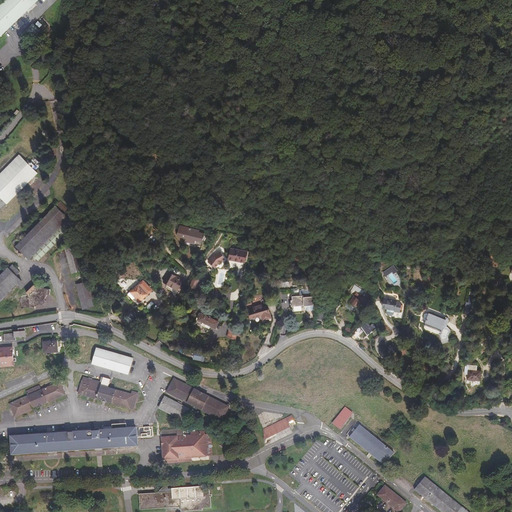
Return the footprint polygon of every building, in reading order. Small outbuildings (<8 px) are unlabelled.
[(5,0),(0,5),(0,37),(38,0),(5,0)] [(20,36),(26,43),(39,30),(33,23),(20,36)] [(0,197),(6,203),(38,173),(20,155),(0,175),(0,197)] [(13,244),(24,255),(64,215),(69,209),(60,200),(20,240),(18,239),(13,244)] [(64,215),(24,255),(29,260),(33,256),(64,225),(69,220),(64,215)] [(33,256),(38,260),(69,229),(64,225),(33,256)] [(81,271),(75,246),(64,249),(71,273),(81,271)] [(228,260),(244,262),(245,252),(230,249),(228,260)] [(384,277),(392,272),(389,267),(382,272),(384,277)] [(0,275),(0,293),(17,277),(8,268),(0,275)] [(165,281),(179,288),(184,279),(170,271),(165,281)] [(17,277),(0,293),(0,302),(21,281),(17,277)] [(92,306),(85,281),(76,284),(82,308),(92,306)] [(140,300),(147,292),(139,284),(131,291),(140,300)] [(37,288),(34,285),(26,292),(29,295),(23,296),(20,300),(21,308),(29,307),(30,309),(35,309),(35,306),(41,304),(42,306),(46,302),(45,300),(48,294),(49,295),(51,290),(38,287),(37,288)] [(362,304),(364,305),(366,302),(357,295),(354,298),(352,296),(348,302),(356,308),(359,304),(360,306),(362,304)] [(311,311),(311,296),(293,296),(293,311),(311,311)] [(394,303),(394,302),(382,300),(381,309),(385,309),(386,313),(387,314),(390,314),(392,310),(393,310),(393,312),(398,312),(399,304),(394,303)] [(263,321),(271,318),(266,306),(261,308),(261,306),(254,309),(254,310),(248,312),(251,319),(261,316),(263,321)] [(198,319),(203,322),(211,327),(216,329),(219,323),(202,314),(198,319)] [(439,316),(439,318),(422,316),(421,329),(427,330),(427,329),(437,330),(437,331),(437,335),(440,342),(447,338),(445,335),(447,329),(444,325),(443,324),(443,318),(441,316),(439,316)] [(367,335),(372,330),(365,321),(359,326),(367,335)] [(351,334),(355,327),(348,323),(344,330),(351,334)] [(360,333),(356,328),(351,336),(355,338),(360,333)] [(229,330),(229,338),(238,339),(239,331),(229,330)] [(16,341),(25,339),(23,331),(14,332),(14,333),(16,341)] [(50,353),(59,352),(58,341),(44,343),(45,354),(50,353)] [(0,347),(0,366),(13,366),(12,347),(0,347)] [(127,373),(131,357),(97,347),(92,363),(127,373)] [(194,360),(201,361),(203,354),(195,353),(194,360)] [(467,379),(480,380),(481,371),(468,369),(467,379)] [(83,377),(79,393),(133,409),(137,392),(132,390),(130,395),(108,388),(111,380),(104,377),(103,382),(83,377)] [(229,405),(174,378),(167,391),(222,419),(229,405)] [(11,405),(16,416),(65,395),(60,383),(42,391),(40,387),(28,393),(29,397),(11,405)] [(184,419),(189,408),(165,396),(162,401),(159,406),(184,419)] [(340,427),(352,412),(347,408),(334,423),(340,427)] [(265,438),(291,426),(289,423),(295,420),(292,415),(264,428),(265,438)] [(393,452),(360,425),(350,437),(384,464),(393,452)] [(150,435),(150,427),(10,438),(11,456),(99,449),(136,447),(135,436),(150,435)] [(238,440),(246,431),(241,427),(233,435),(238,440)] [(170,460),(191,459),(212,457),(210,436),(204,436),(204,433),(193,434),(193,437),(185,437),(184,431),(160,432),(159,437),(161,439),(163,460),(166,461),(166,465),(170,464),(170,460)] [(415,490),(423,496),(427,500),(442,511),(468,511),(425,477),(415,490)] [(180,509),(211,506),(209,487),(202,487),(202,484),(171,486),(171,490),(139,492),(140,507),(180,504),(180,509)] [(395,511),(397,511),(404,504),(383,486),(376,494),(375,495),(386,504),(395,511)]
